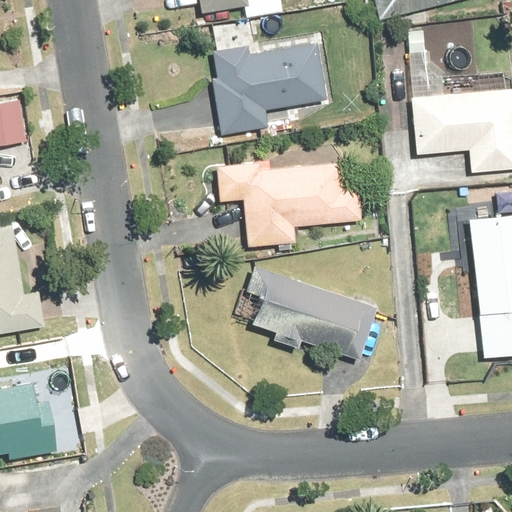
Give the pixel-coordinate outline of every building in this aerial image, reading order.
[(370,0),(375,18),(451,0),(370,0)] [(215,77),(208,78),(216,131),(263,124),(261,107),(325,97),(317,41),(245,51),(243,42),(210,47),(215,77)] [(511,131),(509,87),(406,94),(410,152),(465,148),(466,170),(511,166),(511,131)] [(19,100),(0,103),(0,147),(26,143),(19,100)] [(256,158),(210,162),(213,198),(238,195),(242,244),(291,239),(290,223),(358,217),(356,184),(340,186),(337,159),(257,166),(256,158)] [(511,210),(464,216),(480,357),(511,353),(511,210)] [(10,222),(0,223),(0,328),(41,322),(36,287),(20,290),(10,222)] [(373,302),(249,262),(231,316),(270,329),(267,337),(294,346),(297,337),(355,356),(373,302)] [(35,383),(0,388),(0,454),(11,453),(12,459),(60,451),(52,399),(38,401),(35,383)]
